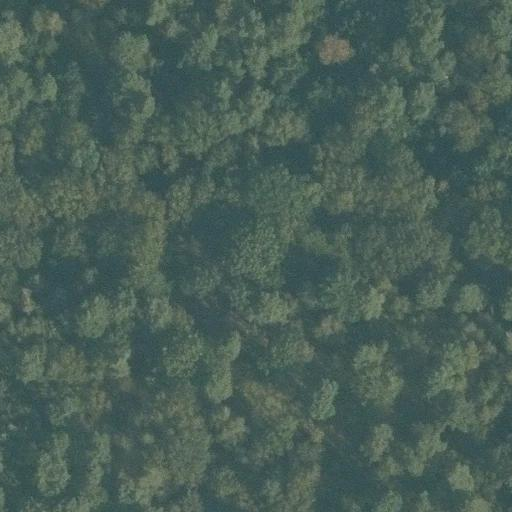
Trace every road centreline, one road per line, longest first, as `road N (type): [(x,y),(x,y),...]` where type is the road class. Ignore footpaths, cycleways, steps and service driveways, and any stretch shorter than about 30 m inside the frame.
road 1 (unclassified): [(0,220),(511,216)]
road 2 (track): [(190,511),(164,220)]
